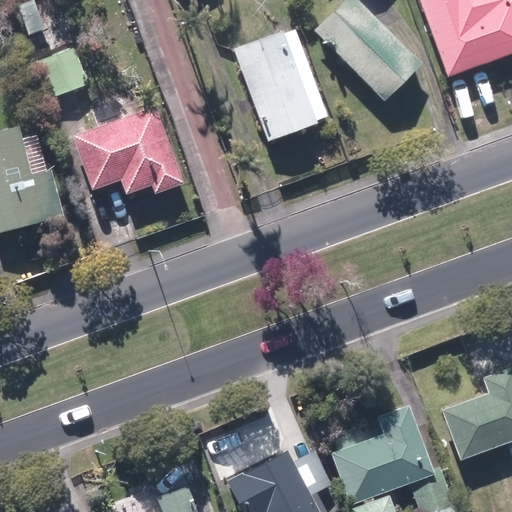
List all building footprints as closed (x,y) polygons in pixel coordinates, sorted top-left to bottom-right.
[(424,61),(361,0),(345,0),(316,30),(386,99),(424,61)] [(511,0),(422,0),(450,75),(511,52),(511,0)] [(285,31),(235,49),(270,138),(319,120),(285,31)] [(75,47),(38,61),(53,98),(89,85),(75,47)] [(74,136),(96,189),(122,179),(128,195),(156,184),(161,196),(190,184),(158,103),(74,136)] [(19,123),(0,128),(0,231),(67,213),(45,130),(23,136),(19,123)] [(511,365),(483,376),(488,392),(445,407),(461,455),(511,437),(511,365)] [(427,448),(409,402),(381,413),(387,430),(350,445),(354,454),(339,460),(359,511),(398,511),(390,489),(410,482),(421,511),(457,511),(432,446),(427,448)] [(305,440),(226,479),(241,511),(324,511),(309,480),(322,474),(305,440)] [(164,509),(155,511),(200,511),(190,482),(159,493),(164,509)]
